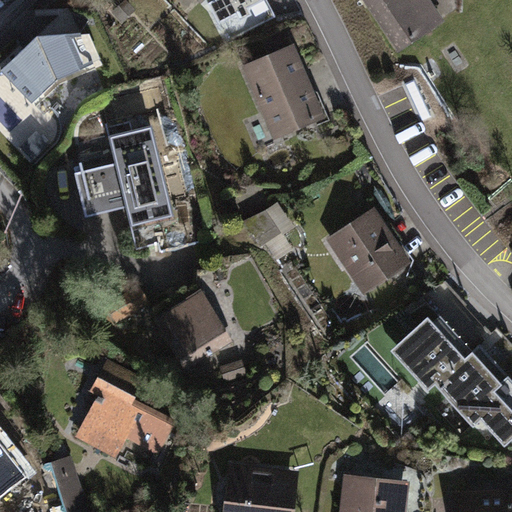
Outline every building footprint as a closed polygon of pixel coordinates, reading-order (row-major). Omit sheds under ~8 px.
[(362,0),(399,53),(445,22),(429,0),(362,0)] [(511,0),(491,0),(476,19),(511,46),(511,0)] [(59,86),(108,63),(92,29),(36,35),(0,68),(0,80),(29,114),(59,86)] [(294,45),(242,67),(274,142),(327,120),(294,45)] [(177,218),(152,127),(109,138),(116,165),(75,175),(86,219),(126,209),(132,230),(177,218)] [(280,204),(249,222),(272,262),(287,254),(280,240),(295,231),(280,204)] [(375,209),(327,241),(364,296),(412,264),(375,209)] [(106,307),(116,324),(150,303),(139,287),(106,307)] [(204,293),(155,322),(186,373),(235,344),(204,293)] [(428,319),(390,353),(428,395),(435,388),(473,430),(482,423),(505,449),(511,442),(511,381),(508,377),(501,384),(441,318),(433,325),(428,319)] [(97,398),(77,438),(115,457),(126,435),(157,451),(173,420),(135,401),(147,378),(107,358),(89,393),(97,398)] [(89,511),(71,456),(51,463),(66,511),(89,511)] [(66,511),(51,463),(30,469),(39,497),(32,499),(36,511),(66,511)] [(299,511),(302,476),(232,470),(227,511),(299,511)] [(411,489),(339,482),(336,511),(420,511),(422,494),(411,493),(411,489)] [(511,511),(511,495),(456,497),(456,511),(511,511)]
